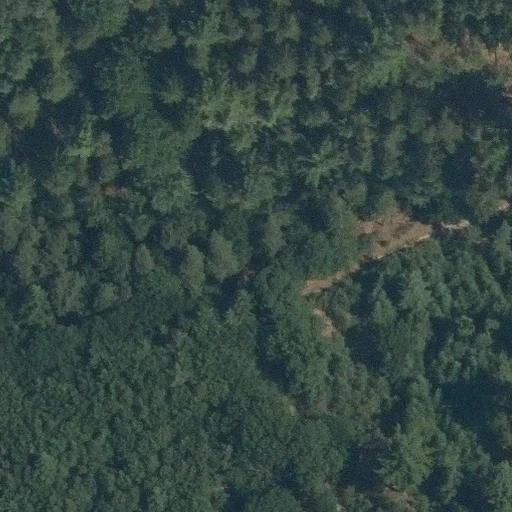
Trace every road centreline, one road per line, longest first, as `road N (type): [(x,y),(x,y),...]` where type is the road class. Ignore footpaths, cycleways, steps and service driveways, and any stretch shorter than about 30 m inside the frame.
road 1 (track): [(0,415),(258,307),(341,511)]
road 2 (track): [(128,0),(258,307)]
road 3 (track): [(511,197),(258,307)]
